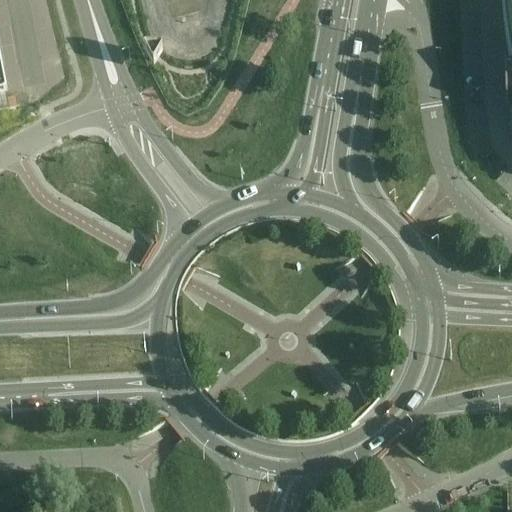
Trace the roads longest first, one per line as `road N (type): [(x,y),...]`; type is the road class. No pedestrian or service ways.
road 1 (residential): [(511,242),(454,192),(431,119),(423,45),(399,0)]
road 2 (primary): [(178,232),(146,285),(123,303),(0,315)]
road 3 (primary): [(292,454),(347,441),(384,414),(414,362),(417,310)]
road 4 (primary): [(417,310),(404,309),(364,242),(319,216),(290,210)]
road 5 (primary): [(159,304),(119,322),(0,325)]
road 6 (secondary): [(330,42),(314,68),(297,156),(275,192)]
road 7 (secondary): [(330,42),(299,194)]
road 8 (primary): [(163,382),(185,392),(235,440),(292,454)]
road 9 (residential): [(120,103),(116,133),(178,232)]
road 10 (residential): [(218,204),(193,191),(120,103)]
road 11 (unclassified): [(0,158),(48,127),(120,103)]
road 12 (residential): [(0,461),(100,457),(128,469)]
road 13 (secondary): [(344,209),(335,160),(352,82)]
road 14 (primary): [(47,396),(171,400)]
road 15 (primary): [(306,470),(372,447),(411,410)]
road 16 (residential): [(401,511),(511,460)]
